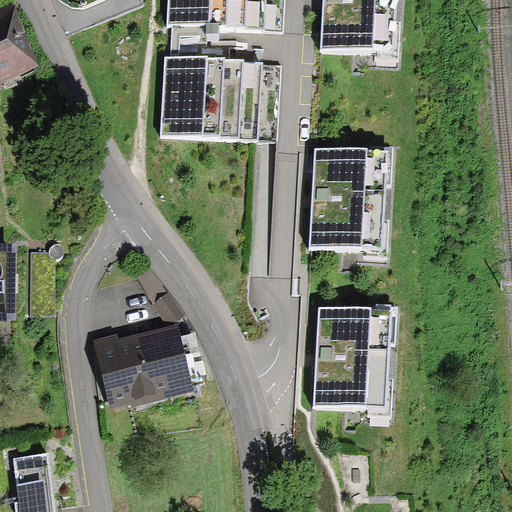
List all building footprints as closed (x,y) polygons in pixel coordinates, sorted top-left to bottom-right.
[(90,0),(88,3),(99,13),(109,0),(90,0)] [(284,0),(166,0),(165,31),(283,36),(284,0)] [(399,0),(325,0),(325,53),(400,53),(399,0)] [(0,75),(26,61),(0,14),(0,75)] [(279,69),(191,63),(186,138),(274,144),(279,69)] [(388,146),(313,146),(312,201),(312,246),(387,247),(388,146)] [(10,251),(0,250),(0,320),(12,320),(10,251)] [(29,255),(30,313),(49,312),(48,254),(29,255)] [(391,313),(316,313),(316,360),(316,413),(391,414),(391,313)] [(96,348),(109,404),(184,386),(171,330),(96,348)] [(54,511),(47,457),(8,462),(14,511),(54,511)]
